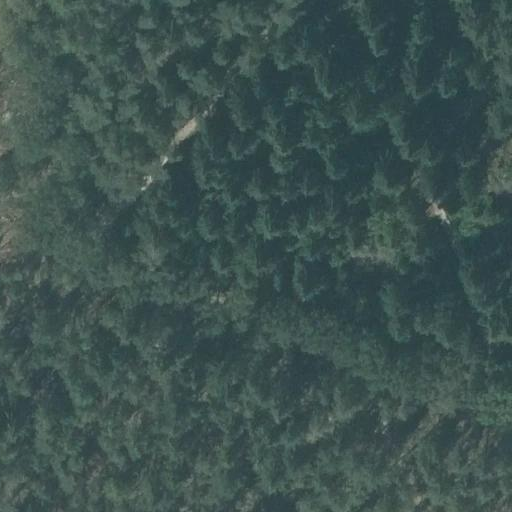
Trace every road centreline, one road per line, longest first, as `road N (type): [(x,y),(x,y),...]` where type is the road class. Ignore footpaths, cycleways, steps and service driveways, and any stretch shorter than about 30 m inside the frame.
road 1 (track): [(379,352),(103,261),(162,136),(290,0)]
road 2 (track): [(490,338),(344,0)]
road 3 (track): [(0,91),(10,159),(34,210),(103,261)]
road 4 (track): [(511,398),(379,352)]
